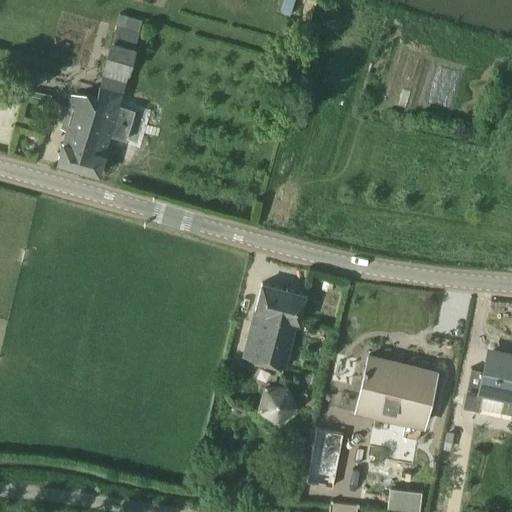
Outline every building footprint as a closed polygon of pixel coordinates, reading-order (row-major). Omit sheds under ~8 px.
[(116,25),(139,32),(142,20),(119,14),(116,25)] [(123,81),(126,73),(128,73),(139,32),(116,25),(112,40),(110,40),(106,53),(102,66),(108,68),(106,76),(123,81)] [(117,104),(123,81),(106,76),(98,104),(72,97),(62,128),(66,129),(57,162),(97,174),(108,135),(126,140),(134,110),(117,104)] [(242,356),(284,367),(296,320),(298,321),(306,294),(261,282),(242,356)] [(470,368),(462,407),(473,409),(478,411),(479,406),(501,411),(504,397),(511,398),(511,358),(487,353),(483,370),(481,370),(470,368)] [(355,409),(422,425),(435,370),(368,354),(355,409)] [(265,384),(256,408),(277,423),(278,421),(294,409),(297,407),(289,384),(265,384)] [(418,440),(422,425),(406,421),(402,436),(418,440)] [(297,477),(306,437),(292,433),(282,473),(297,477)]
